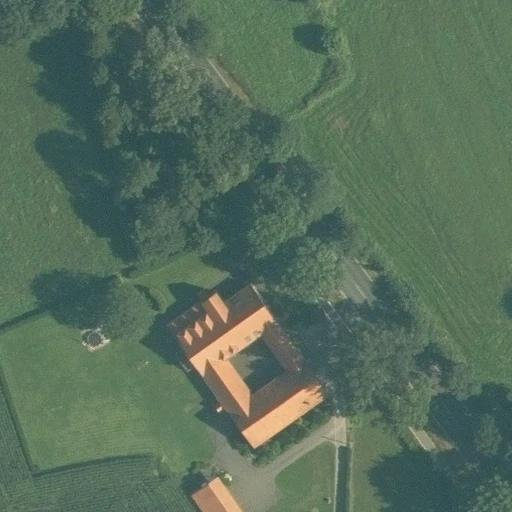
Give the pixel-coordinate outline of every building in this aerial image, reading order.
[(250,284),(223,303),(215,292),(208,297),(242,345),(261,332),(276,321),(250,284)] [(208,298),(168,326),(253,446),(328,393),(303,358),(293,345),(278,356),(287,369),(251,395),(225,358),(242,345),(208,297),(207,297),(208,298)] [(276,321),(261,332),(270,345),(285,334),(276,321)] [(216,478),(193,494),(201,506),(225,489),(216,478)] [(240,511),(225,489),(201,506),(205,511),(240,511)]
